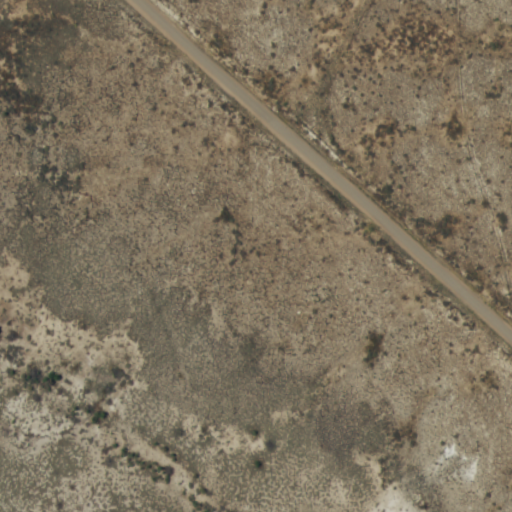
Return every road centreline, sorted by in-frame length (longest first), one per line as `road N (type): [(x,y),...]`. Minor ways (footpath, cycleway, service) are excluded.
road 1 (residential): [(511,328),(148,0)]
road 2 (residential): [(322,158),(511,214)]
